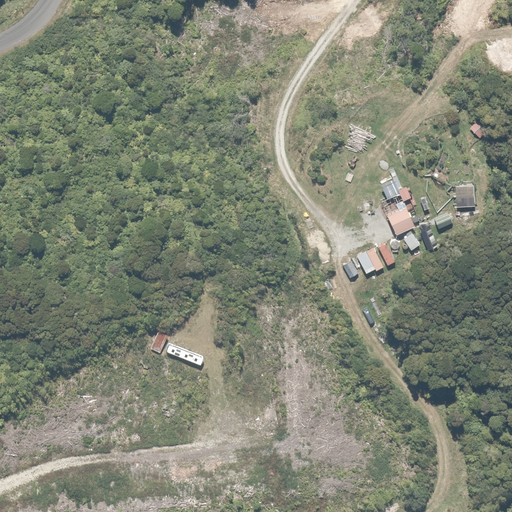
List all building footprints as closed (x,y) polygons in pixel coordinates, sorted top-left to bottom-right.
[(471,183),(454,182),(453,204),(470,205),(471,183)] [(378,185),(364,190),(370,206),(384,201),(378,185)] [(412,223),(407,211),(414,208),(408,194),(401,197),(382,205),(394,231),(412,223)] [(436,225),(449,221),(458,217),(454,206),(445,210),(445,209),(432,213),(436,225)] [(410,228),(400,235),(409,247),(419,240),(410,228)] [(382,242),(375,247),(386,263),(394,257),(382,242)] [(364,246),(353,252),(363,271),(374,265),(364,246)] [(348,258),(338,264),(346,275),(355,269),(348,258)] [(182,320),(159,320),(146,348),(162,347),(166,333),(182,333),(182,320)]
